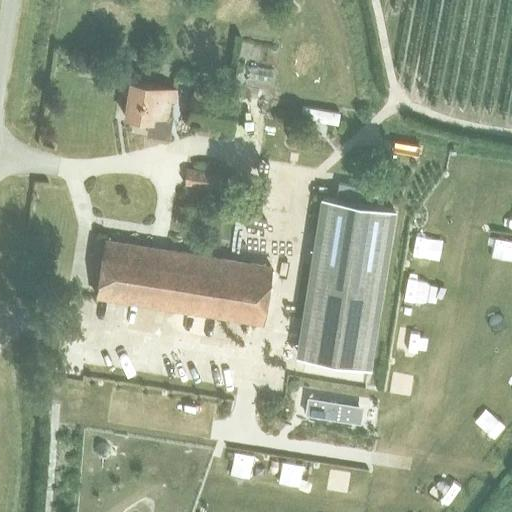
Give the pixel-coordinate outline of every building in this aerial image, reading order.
[(251,65),(248,78),(270,83),(273,69),(251,65)] [(127,85),(125,95),(128,96),(125,119),(147,122),(144,136),(165,140),(169,117),(165,116),(170,89),(131,83),(130,85),(127,85)] [(231,128),(237,93),(214,90),(213,99),(192,95),(188,121),(231,128)] [(218,174),(185,168),(182,185),(216,190),(218,174)] [(298,355),(369,366),(393,208),(322,197),(298,355)] [(262,322),(271,267),(104,240),(96,295),(262,322)] [(307,398),(305,414),(354,422),(357,405),(307,398)]
